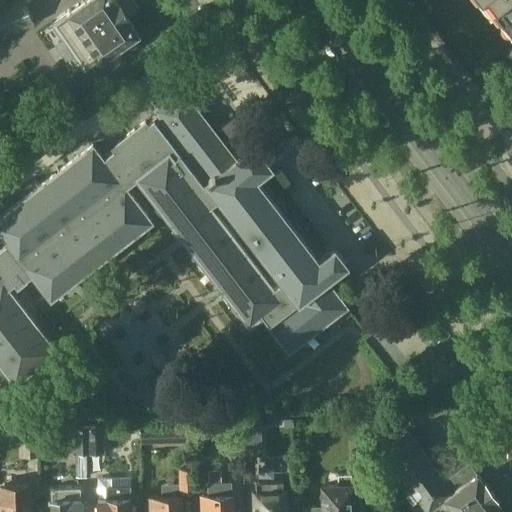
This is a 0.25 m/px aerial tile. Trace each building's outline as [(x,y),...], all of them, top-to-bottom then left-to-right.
[(24,0),(0,11),(0,35),(2,34),(33,21),(24,0)] [(83,72),(100,59),(138,33),(127,18),(138,10),(131,0),(117,0),(116,1),(114,0),(83,0),(67,12),(50,24),(83,72)] [(511,0),(483,0),(489,7),(491,5),(511,31),(511,29),(511,0)] [(115,148),(102,157),(125,187),(138,177),(158,204),(164,211),(175,226),(181,233),(201,259),(207,266),(227,293),(232,300),(249,321),(254,317),(260,312),(265,318),(268,322),(267,323),(288,351),(345,307),(325,280),(346,264),(334,248),(318,261),(255,178),(270,166),(255,146),(253,144),(252,145),(242,132),(224,146),(212,130),(180,89),(177,92),(175,93),(168,84),(153,95),(160,105),(159,106),(155,109),(159,114),(146,123),(145,121),(113,146),(115,148)] [(102,89),(76,109),(84,120),(110,101),(102,89)] [(0,362),(14,381),(55,350),(7,288),(13,283),(17,287),(33,274),(50,297),(150,220),(125,187),(102,157),(92,145),(0,215),(0,231),(8,242),(0,247),(0,362)] [(189,393),(145,395),(147,417),(190,415),(189,393)] [(260,454),(260,422),(245,422),(246,455),(260,454)] [(242,423),(228,423),(229,455),(242,455),(242,423)] [(140,428),(141,444),(187,443),(186,426),(140,428)] [(75,430),(76,454),(77,478),(92,478),(91,454),(101,453),(102,449),(101,429),(75,430)] [(476,474),(459,486),(451,475),(443,481),(407,431),(381,450),(427,510),(445,498),(455,511),(495,511),(501,507),(495,499),(483,482),(482,482),(476,474)] [(36,434),(22,434),(22,457),(36,457),(36,434)] [(372,439),(358,439),(358,451),(372,451),(372,439)] [(369,452),(357,453),(358,473),(370,473),(369,452)] [(178,491),(192,491),(192,467),(178,467),(178,491)] [(350,484),(350,473),(337,473),(338,484),(323,485),(323,507),(312,507),(311,511),(352,511),(352,497),(356,497),(355,485),(352,485),(352,484),(350,484)] [(283,480),(255,481),(256,492),(255,492),(255,497),(255,511),(284,511),(284,507),(286,504),(286,498),(284,496),(284,491),(283,491),(283,480)] [(29,511),(29,501),(29,481),(0,482),(0,511),(29,511)] [(232,481),(208,482),(208,495),(200,495),(200,500),(200,511),(234,511),(233,494),(232,494),(232,481)] [(130,485),(101,486),(101,491),(105,491),(106,498),(97,498),(97,511),(130,511),(131,497),(130,497),(130,485)] [(80,486),(50,488),(51,499),(50,500),(50,511),(78,511),(82,511),(82,498),(81,498),(80,486)] [(182,511),(182,496),(149,497),(149,511),(182,511)]
